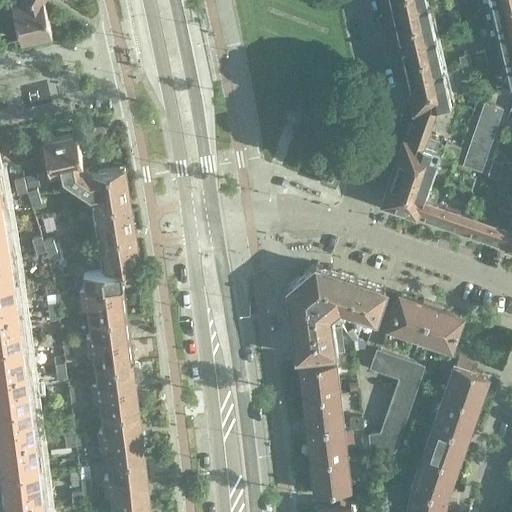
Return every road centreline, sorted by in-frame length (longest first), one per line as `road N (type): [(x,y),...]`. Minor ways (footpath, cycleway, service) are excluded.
road 1 (tertiary): [(254,511),(216,229)]
road 2 (tertiary): [(192,234),(227,511)]
road 3 (tertiary): [(147,0),(192,234)]
road 4 (residential): [(347,227),(381,109),(358,0)]
road 5 (tertiary): [(216,229),(175,0)]
road 6 (residential): [(511,285),(347,227)]
